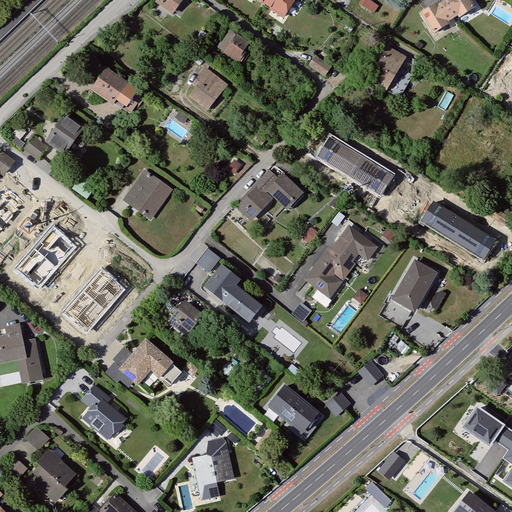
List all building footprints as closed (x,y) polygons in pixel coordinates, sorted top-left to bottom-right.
[(184,0),(157,0),(157,1),(174,14),(184,0)] [(297,0),(254,0),(284,20),(297,0)] [(376,3),(370,0),(362,0),(360,3),(372,10),(376,3)] [(476,6),(471,0),(443,0),(420,15),(432,34),(476,6)] [(249,44),(232,32),(220,47),(238,60),(249,44)] [(417,61),(381,41),(373,55),(379,58),(367,80),(400,98),(412,76),(409,74),(417,61)] [(511,54),(511,55),(496,83),(511,92),(511,54)] [(331,66),(316,56),(310,65),(325,76),(331,66)] [(231,83),(205,62),(189,82),(194,85),(186,94),(209,111),(231,83)] [(128,80),(106,64),(89,87),(112,104),(113,101),(130,112),(142,97),(126,84),(128,80)] [(85,123),(64,108),(43,138),(64,152),(85,123)] [(354,135),(319,114),(303,142),(331,158),(341,141),(348,146),(354,135)] [(272,131),(265,127),(258,137),(265,141),(272,131)] [(24,143),(13,133),(9,139),(20,148),(24,143)] [(47,147),(33,137),(24,149),(38,159),(47,147)] [(13,161),(0,151),(0,169),(4,173),(13,161)] [(241,164),(235,160),(228,170),(234,174),(241,164)] [(305,192),(269,164),(236,206),(253,219),(273,195),(291,209),(305,192)] [(174,187),(143,168),(123,200),(153,219),(174,187)] [(97,185),(83,175),(74,187),(88,197),(97,185)] [(497,240),(433,200),(420,220),(485,260),(497,240)] [(511,228),(511,218),(496,209),(492,216),(511,229),(511,228)] [(380,245),(350,223),(307,281),(329,297),(360,254),(369,260),(380,245)] [(397,234),(389,228),(383,236),(391,242),(397,234)] [(220,258),(209,250),(198,264),(209,273),(220,258)] [(437,269),(414,256),(390,299),(413,312),(437,269)] [(243,278),(222,262),(203,287),(250,321),(262,304),(237,285),(243,278)] [(367,296),(359,290),(353,298),(362,304),(367,296)] [(207,314),(186,298),(168,321),(188,337),(207,314)] [(311,311),(301,303),(293,313),(303,322),(311,311)] [(3,333),(0,334),(0,361),(18,358),(21,373),(23,381),(23,384),(44,380),(36,340),(24,343),(20,322),(2,326),(3,333)] [(184,370),(147,338),(120,370),(137,385),(149,371),(169,387),(184,370)] [(358,371),(371,386),(383,376),(370,361),(358,371)] [(111,397),(91,381),(79,397),(88,404),(78,417),(106,439),(125,415),(108,401),(111,397)] [(319,412),(283,384),(266,405),(306,438),(316,426),(312,420),(319,412)] [(340,392),(326,405),(336,417),(350,404),(340,392)] [(505,422),(477,404),(462,426),(490,445),(505,422)] [(189,413),(179,414),(181,429),(191,427),(189,413)] [(48,438),(37,428),(28,438),(39,448),(48,438)] [(233,478),(226,438),(208,441),(210,454),(194,457),(201,500),(221,497),(218,480),(233,478)] [(77,473),(49,448),(37,461),(41,465),(28,480),(56,504),(69,489),(66,486),(77,473)] [(378,468),(390,478),(406,459),(395,449),(378,468)] [(469,456),(460,449),(454,457),(463,464),(469,456)] [(21,475),(29,466),(18,457),(11,465),(21,475)] [(392,500),(372,482),(366,488),(386,506),(392,500)] [(499,511),(471,488),(450,511),(499,511)] [(131,511),(114,496),(101,510),(103,511),(131,511)]
